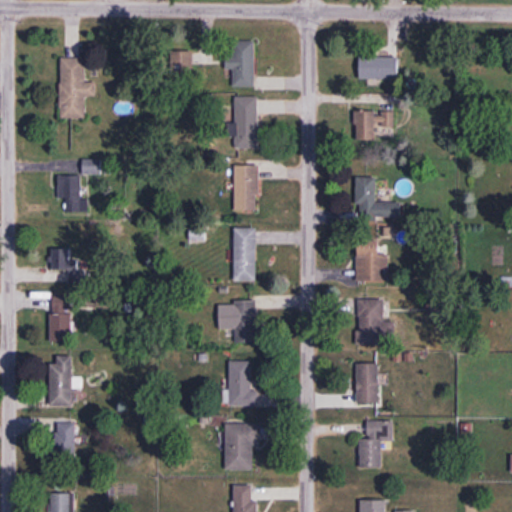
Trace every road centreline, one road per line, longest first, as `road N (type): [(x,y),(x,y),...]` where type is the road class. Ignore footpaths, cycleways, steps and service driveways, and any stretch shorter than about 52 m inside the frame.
road 1 (residential): [(511,14),(0,6)]
road 2 (residential): [(309,0),(306,511)]
road 3 (residential): [(8,0),(9,511)]
